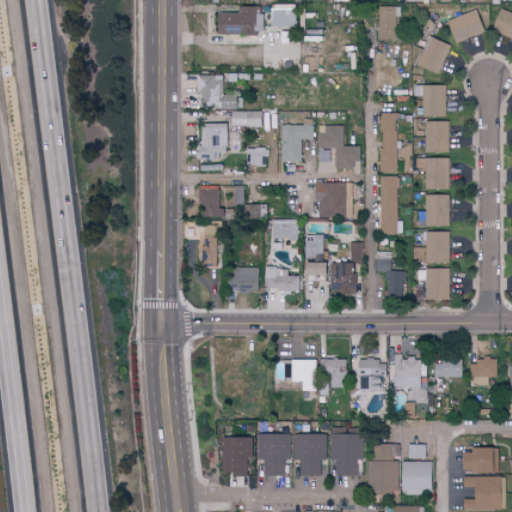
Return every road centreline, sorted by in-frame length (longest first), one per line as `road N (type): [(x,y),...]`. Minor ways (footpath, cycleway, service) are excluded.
road 1 (motorway): [(106,511),(43,0)]
road 2 (tertiary): [(166,323),(511,324)]
road 3 (secondary): [(164,249),(163,0)]
road 4 (residential): [(490,324),(491,86)]
road 5 (residential): [(378,325),(376,100)]
road 6 (motorway): [(0,288),(26,511)]
road 7 (secondary): [(185,511),(166,323)]
road 8 (residential): [(184,493),(334,496)]
road 9 (residential): [(443,511),(445,432),(511,432)]
